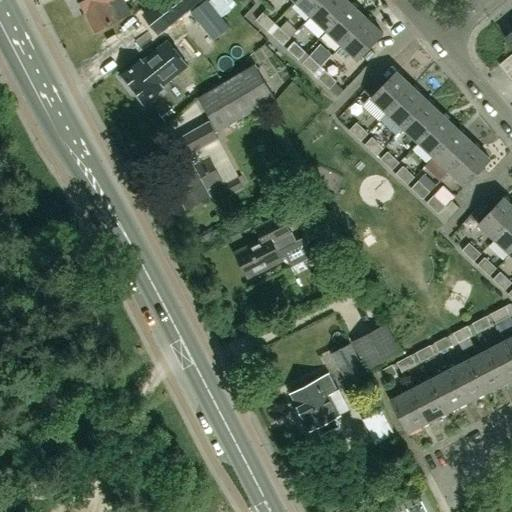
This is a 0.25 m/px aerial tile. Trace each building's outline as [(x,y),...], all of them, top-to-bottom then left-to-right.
[(77,0),(95,33),(132,14),(125,0),(77,0)] [(161,0),(142,15),(157,34),(200,0),(161,0)] [(205,0),(190,13),(191,14),(214,41),(230,27),(207,0),(205,0)] [(296,0),(294,2),(310,17),(325,0),(296,0)] [(346,0),(325,0),(310,17),(325,31),(351,4),(346,0)] [(351,4),(325,31),(341,46),(366,19),(351,4)] [(275,24),(263,12),(256,20),(268,32),(275,24)] [(366,19),(341,46),(357,61),(383,34),(366,19)] [(215,74),(257,49),(242,24),(200,49),(215,74)] [(291,38),(279,27),(271,35),(283,46),(291,38)] [(185,64),(165,40),(139,62),(138,61),(119,75),(140,102),(159,86),(185,64)] [(306,53),(294,41),(286,49),(298,61),(306,53)] [(511,54),(499,64),(511,79),(511,54)] [(321,67),(309,56),(302,64),(314,75),(321,67)] [(318,79),(329,89),(337,81),(338,83),(347,73),(335,62),(327,72),(325,71),(318,79)] [(226,81),(198,98),(208,115),(218,132),(232,124),(245,116),(258,108),(275,98),(265,81),(254,64),(226,81)] [(387,114),(412,87),(397,72),(371,99),(387,114)] [(427,101),(412,87),(387,114),(402,128),(427,101)] [(427,101),(402,128),(417,143),(443,116),(427,101)] [(371,130),(379,122),(366,109),(358,117),(371,130)] [(417,143),(432,157),(433,158),(458,130),(443,116),(417,143)] [(193,129),(177,139),(182,147),(186,156),(188,155),(203,147),(219,139),(209,120),(193,129)] [(349,130),(361,141),(368,133),(357,122),(349,130)] [(378,125),(373,137),(389,144),(394,132),(378,125)] [(433,158),(432,157),(423,167),(439,181),(448,172),(474,145),(458,130),(433,158)] [(384,148),(372,137),(365,145),(377,156),(384,148)] [(398,137),(389,144),(401,158),(409,151),(398,137)] [(474,145),(448,172),(464,188),(490,160),(474,145)] [(388,151),(380,159),(392,170),(399,162),(388,151)] [(179,167),(168,172),(176,190),(185,207),(197,201),(209,195),(207,191),(215,186),(224,182),(218,172),(212,161),(201,166),(195,170),(190,161),(179,167)] [(403,166),(396,174),(407,185),(415,177),(403,166)] [(227,197),(248,186),(241,174),(221,186),(227,197)] [(425,174),(418,180),(411,188),(423,199),(430,191),(436,185),(425,174)] [(443,186),(434,195),(426,203),(438,214),(446,222),(459,208),(451,200),(455,197),(443,186)] [(484,201),(469,217),(479,225),(494,240),(511,221),(511,206),(504,199),(494,209),(484,201)] [(260,240),(234,254),(247,278),(282,260),(280,258),(286,255),(291,266),(311,256),(302,238),(295,242),(282,215),(255,229),(260,240)] [(511,252),(511,221),(494,240),(510,255),(511,252)] [(462,250),(474,262),(481,254),(469,242),(462,250)] [(485,257),(477,265),(489,276),(497,268),(485,257)] [(500,271),(493,279),(505,290),(511,283),(500,271)] [(510,315),(505,306),(491,314),(496,323),(510,315)] [(477,333),(491,326),(486,316),(472,323),(477,333)] [(401,352),(386,324),(351,342),(367,371),(401,352)] [(468,325),(453,333),(458,343),(473,336),(468,325)] [(449,335),(434,343),(439,353),(454,345),(449,335)] [(511,378),(511,352),(506,340),(487,350),(503,383),(511,378)] [(350,343),(331,353),(350,389),(367,380),(364,374),(366,373),(350,343)] [(430,345),(415,353),(420,362),(435,355),(430,345)] [(487,350),(468,359),(484,392),(503,383),(487,350)] [(411,355),(397,362),(401,370),(415,363),(411,355)] [(484,392),(468,359),(448,369),(465,402),(484,392)] [(377,372),(376,368),(366,373),(364,374),(367,380),(375,395),(387,389),(383,381),(397,374),(392,364),(377,372)] [(465,402),(448,369),(429,378),(445,411),(465,402)] [(335,389),(327,373),(290,392),(308,428),(316,424),(320,432),(338,423),(333,414),(337,412),(327,393),(335,389)] [(429,378),(410,388),(426,421),(445,411),(429,378)] [(426,421),(410,388),(390,397),(407,430),(426,421)]
